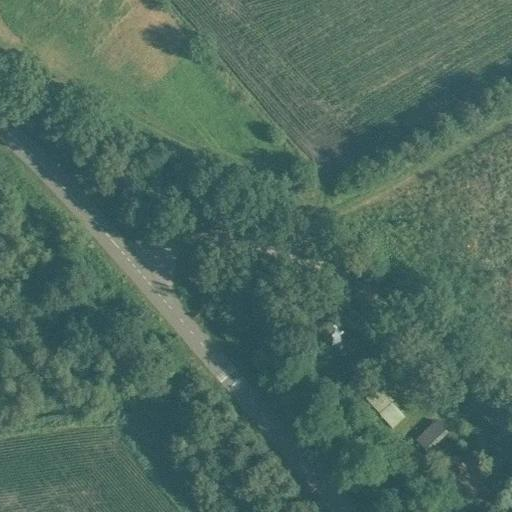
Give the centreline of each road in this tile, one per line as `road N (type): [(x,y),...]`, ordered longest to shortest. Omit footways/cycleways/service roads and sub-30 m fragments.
road 1 (unclassified): [(511,465),(363,295),(308,250),(222,232),(177,245),(142,278)]
road 2 (tertiary): [(345,511),(142,278)]
road 3 (tertiary): [(142,278),(0,124)]
